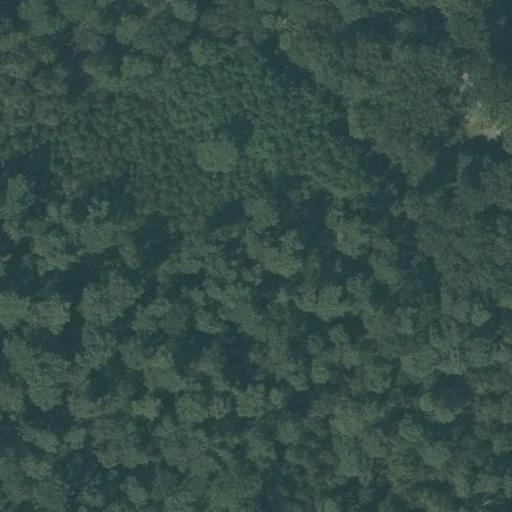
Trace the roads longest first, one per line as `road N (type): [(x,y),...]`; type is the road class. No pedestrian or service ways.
road 1 (track): [(475,109),(401,85),(303,0)]
road 2 (track): [(511,232),(352,363)]
road 3 (unclassified): [(446,0),(475,109),(511,139)]
